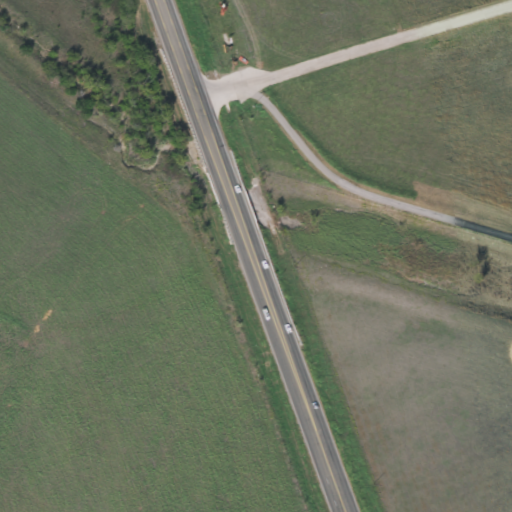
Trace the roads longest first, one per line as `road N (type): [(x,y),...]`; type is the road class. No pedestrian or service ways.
road 1 (trunk): [(346,511),(222,170)]
road 2 (trunk): [(222,170),(159,0)]
